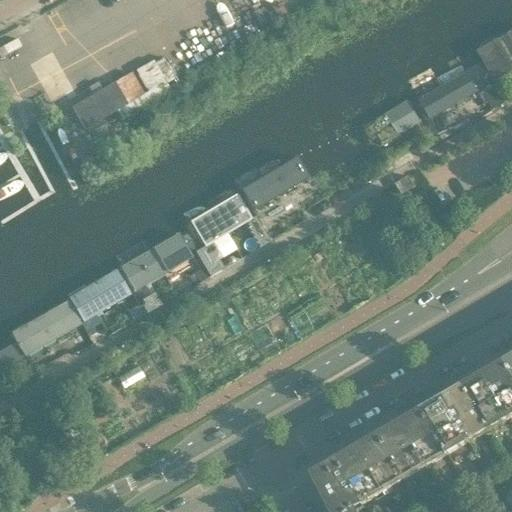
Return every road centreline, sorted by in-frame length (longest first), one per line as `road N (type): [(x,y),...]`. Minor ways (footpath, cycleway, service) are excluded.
road 1 (residential): [(0,409),(511,108)]
road 2 (secondary): [(127,511),(509,286)]
road 3 (secondary): [(461,293),(80,511)]
road 4 (residential): [(272,463),(511,320)]
